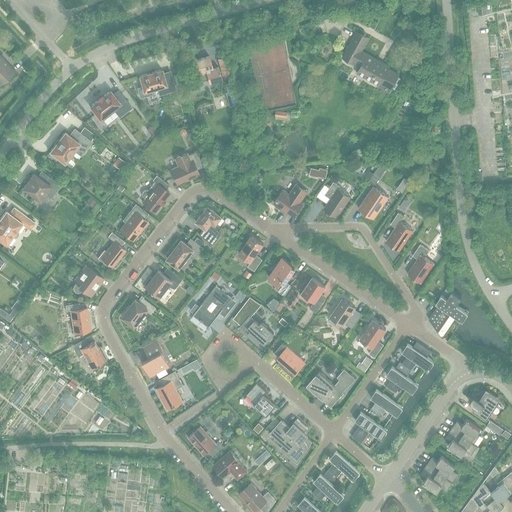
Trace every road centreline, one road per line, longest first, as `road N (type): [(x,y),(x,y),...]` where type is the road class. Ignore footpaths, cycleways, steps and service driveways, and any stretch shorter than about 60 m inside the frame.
road 1 (residential): [(271,229),(214,191),(189,193),(107,298),(103,325),(161,431)]
road 2 (residential): [(511,323),(476,267),(463,222),(445,0)]
road 3 (residential): [(0,159),(72,66),(137,36),(267,0)]
road 4 (residential): [(415,327),(417,311),(362,228),(271,229)]
road 5 (residential): [(407,323),(271,229)]
road 6 (residential): [(333,432),(407,323)]
road 7 (residential): [(389,476),(467,372)]
